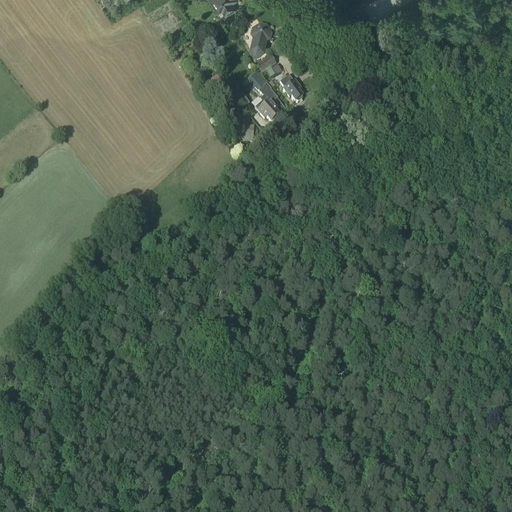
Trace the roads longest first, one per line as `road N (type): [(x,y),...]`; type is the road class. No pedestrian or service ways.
road 1 (track): [(280,386),(252,417),(109,511)]
road 2 (track): [(304,200),(316,312),(311,340),(280,386)]
road 3 (track): [(362,110),(391,93),(511,73)]
